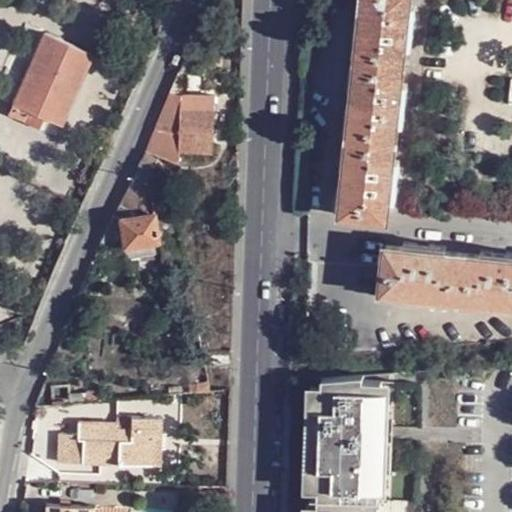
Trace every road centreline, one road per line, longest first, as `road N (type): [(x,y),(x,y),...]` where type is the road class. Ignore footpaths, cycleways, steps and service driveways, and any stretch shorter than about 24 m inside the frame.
road 1 (tertiary): [(271,0),(254,511)]
road 2 (residential): [(190,0),(22,383)]
road 3 (unknown): [(494,511),(501,387),(511,381)]
road 4 (residential): [(22,383),(2,511)]
